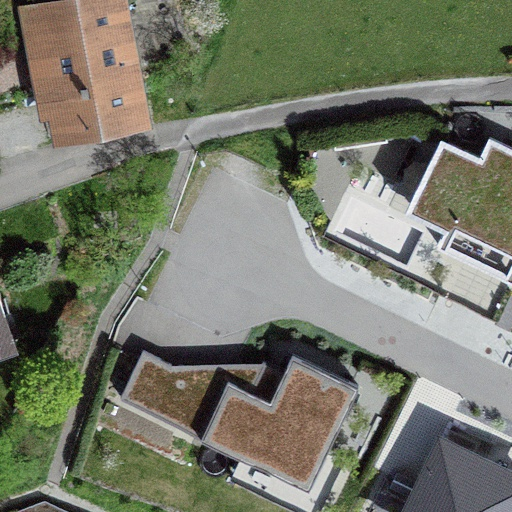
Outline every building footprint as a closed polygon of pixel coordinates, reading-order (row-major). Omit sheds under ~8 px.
[(112,0),(94,0),(23,14),(42,106),(61,102),(66,130),(136,116),(112,0)] [(511,281),(511,279),(511,147),(467,126),(429,204),(452,216),(438,245),(511,281)] [(0,247),(0,359),(35,347),(0,247)] [(308,487),(358,385),(292,353),(270,399),(228,378),(223,389),(143,350),(121,396),(308,487)] [(511,511),(511,475),(442,441),(407,511),(511,511)]
